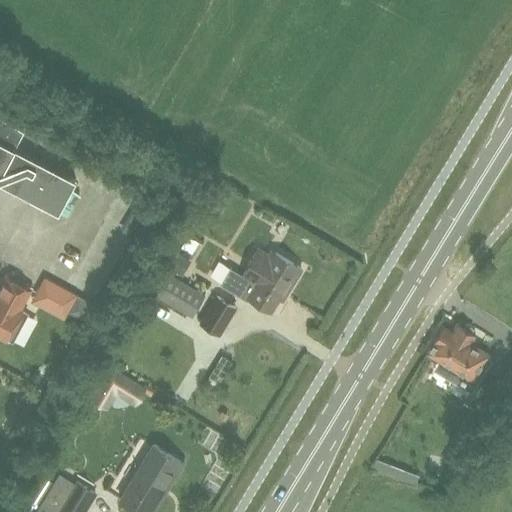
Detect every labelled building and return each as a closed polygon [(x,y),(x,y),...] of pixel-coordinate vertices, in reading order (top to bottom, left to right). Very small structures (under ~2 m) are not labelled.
[(0,173),(23,130),(0,116),(0,173)] [(32,156),(14,189),(57,212),(75,179),(32,156)] [(256,254),(243,276),(231,269),(222,284),(221,284),(220,285),(247,301),(249,298),(270,311),(281,293),(285,295),(301,269),(275,253),(270,262),(256,254)] [(153,295),(191,318),(204,295),(167,273),(153,295)] [(25,313),(17,309),(28,288),(6,276),(0,288),(0,335),(11,341),(25,313)] [(67,309),(75,294),(43,277),(35,292),(67,309)] [(237,308),(216,295),(198,323),(220,337),(237,308)] [(426,352),(454,369),(472,381),(479,369),(488,354),(469,342),(474,334),(456,323),(451,331),(441,326),(432,340),(433,341),(426,352)] [(511,395),(511,363),(510,363),(496,385),(511,395)] [(126,414),(145,388),(114,366),(101,385),(110,391),(104,399),(126,414)] [(152,511),(185,459),(153,440),(119,496),(145,511),(152,511)] [(60,474),(36,511),(59,511),(60,511),(85,511),(97,493),(76,479),(74,482),(60,474)]
